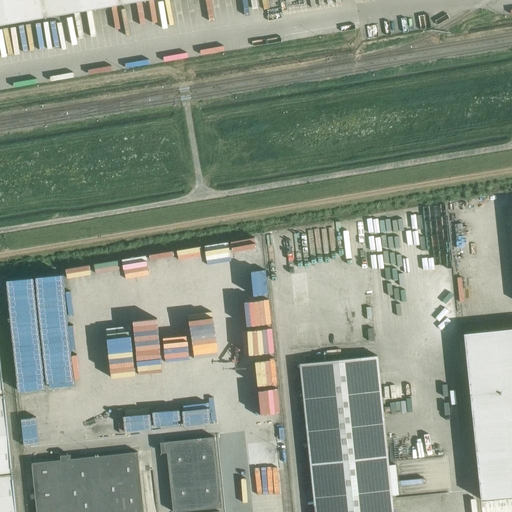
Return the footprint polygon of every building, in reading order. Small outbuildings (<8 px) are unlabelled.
[(0,0),(0,24),(142,0),(0,0)] [(511,327),(462,332),(479,500),(511,496),(511,327)] [(300,363),(315,511),(393,511),(377,355),(300,363)] [(0,474),(12,473),(4,394),(0,394),(0,474)] [(166,441),(173,511),(222,507),(215,436),(166,441)] [(144,511),(138,451),(128,452),(32,462),(32,464),(37,511),(144,511)] [(0,511),(16,511),(12,473),(0,474),(0,511)]
